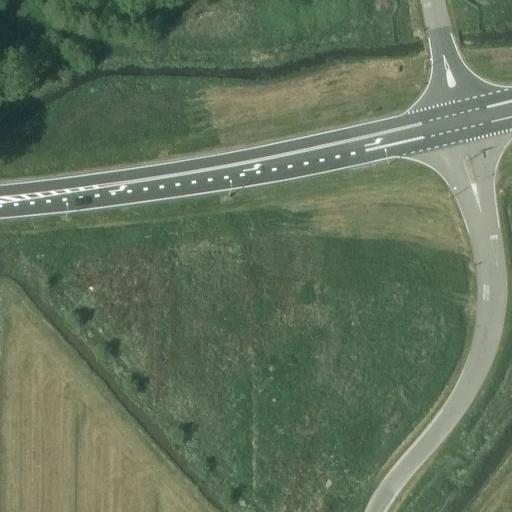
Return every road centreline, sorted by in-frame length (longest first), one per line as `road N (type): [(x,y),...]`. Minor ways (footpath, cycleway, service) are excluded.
road 1 (primary): [(31,202),(220,174),(460,121)]
road 2 (tertiary): [(374,511),(447,419),(477,365),(489,262),(460,121)]
road 3 (unclassified): [(460,121),(432,0)]
